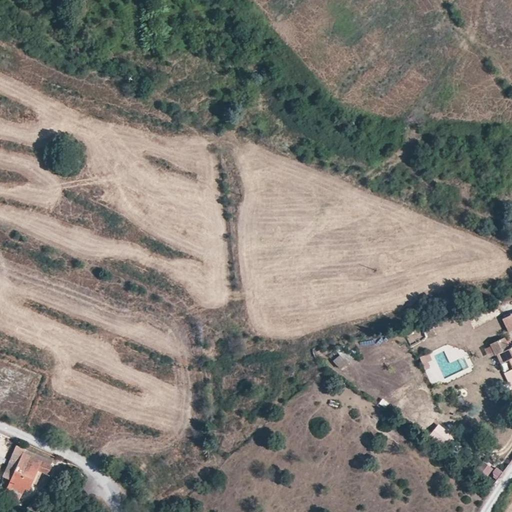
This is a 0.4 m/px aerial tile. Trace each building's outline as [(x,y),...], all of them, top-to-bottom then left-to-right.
[(428,331),(430,337),(438,334),(436,328),(428,331)] [(511,347),(508,349),(503,338),(490,345),(495,356),(497,355),(501,364),(509,360),(511,366),(511,347)] [(334,362),(341,370),(353,359),(341,346),(336,350),(341,356),(334,362)] [(379,358),(383,367),(396,362),(392,352),(379,358)] [(433,360),(431,354),(420,358),(425,371),(431,369),(428,362),(433,360)] [(429,438),(445,449),(454,438),(444,430),(443,432),(437,428),(429,438)] [(25,449),(23,453),(41,461),(51,465),(52,461),(25,449)] [(11,480),(23,453),(15,450),(3,476),(11,480)] [(18,503),(24,489),(28,491),(41,461),(23,453),(11,480),(4,498),(18,503)] [(51,465),(41,461),(36,473),(39,474),(41,471),(47,474),(51,465)] [(484,479),(490,471),(480,464),(474,472),(484,479)] [(492,477),(497,480),(501,474),(494,469),(491,473),(492,477)] [(147,498),(136,491),(128,504),(138,511),(147,498)] [(33,511),(42,503),(36,496),(27,507),(26,510),(28,511),(33,511)]
